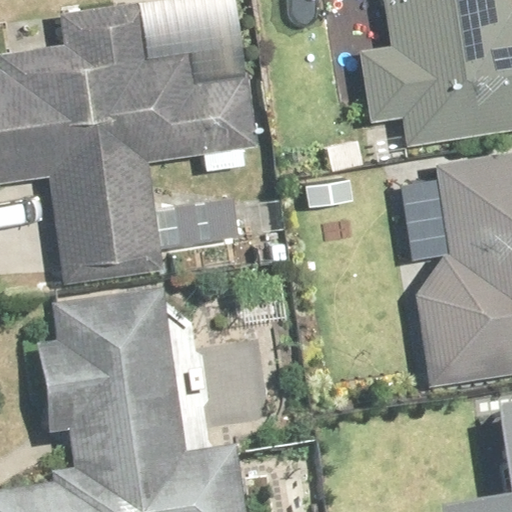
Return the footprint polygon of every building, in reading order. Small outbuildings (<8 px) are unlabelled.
[(0,0),(0,22),(81,15),(79,0),(0,0)] [(437,0),(300,0),(315,85),(284,89),(300,195),(511,163),(511,55),(448,65),(437,0)] [(0,329),(93,321),(84,224),(192,211),(175,78),(0,99),(0,329)] [(511,292),(499,186),(362,202),(375,314),(339,319),(355,427),(511,404),(511,292)] [(158,511),(157,496),(133,499),(114,331),(0,343),(0,511),(158,511)] [(511,511),(511,448),(415,463),(422,511),(511,511)]
